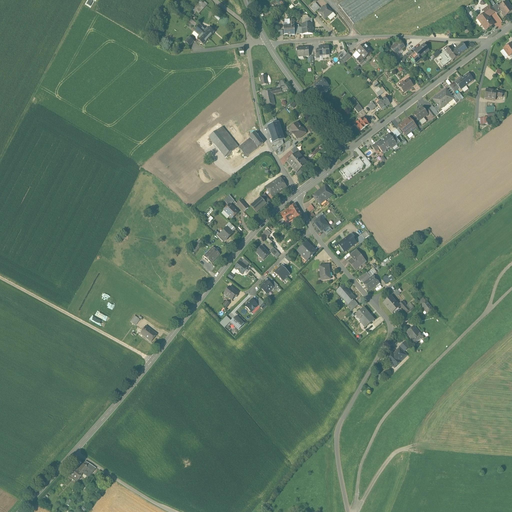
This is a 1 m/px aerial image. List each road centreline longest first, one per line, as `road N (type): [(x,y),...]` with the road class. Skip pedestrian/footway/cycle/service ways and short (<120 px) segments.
road 1 (secondary): [(75,451),(249,237),(297,192)]
road 2 (track): [(354,511),(369,442),(388,415),(511,291)]
road 3 (residential): [(342,418),(392,330),(310,230)]
road 4 (residential): [(491,40),(267,43)]
road 5 (residential): [(336,150),(354,146),(491,40)]
road 6 (track): [(511,193),(371,300)]
road 7 (residential): [(297,192),(266,142),(248,44)]
road 8 (secondary): [(336,150),(267,43)]
